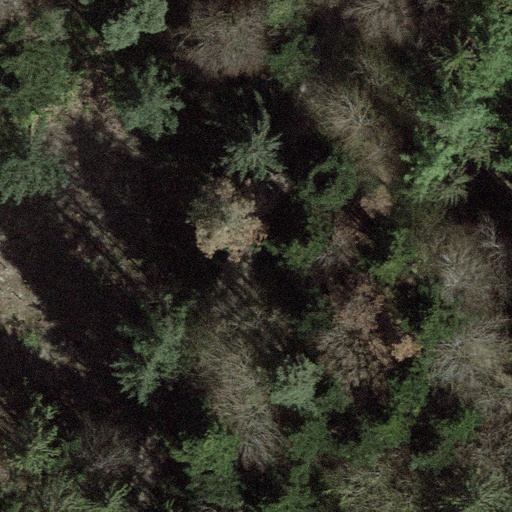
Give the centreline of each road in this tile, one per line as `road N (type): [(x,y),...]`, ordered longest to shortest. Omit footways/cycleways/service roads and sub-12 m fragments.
road 1 (track): [(355,0),(312,137),(156,511)]
road 2 (track): [(312,137),(432,185),(479,230),(511,478)]
